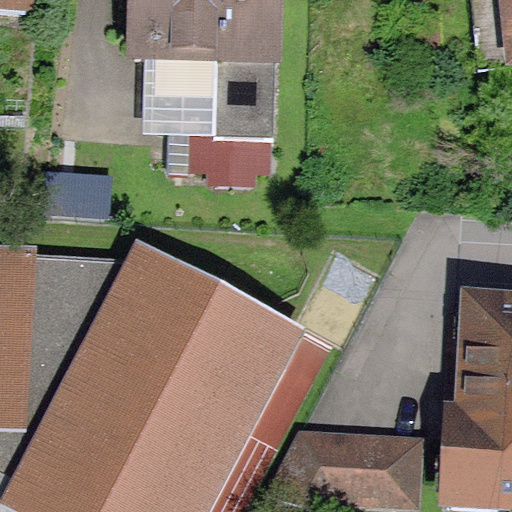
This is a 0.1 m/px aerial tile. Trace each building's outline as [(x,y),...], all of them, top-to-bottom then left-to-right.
[(0,0),(0,25),(20,28),(22,0),(0,0)] [(268,0),(111,0),(108,68),(135,69),(131,149),(261,155),(268,0)] [(511,0),(500,0),(505,91),(511,90),(511,0)] [(199,511),(295,328),(117,242),(0,249),(0,443),(11,445),(0,475),(0,511),(199,511)] [(511,301),(445,301),(444,421),(511,422),(511,301)] [(511,511),(511,422),(444,421),(427,421),(424,511),(511,511)] [(265,511),(344,511),(364,470),(295,438),(261,510),(265,511)]
